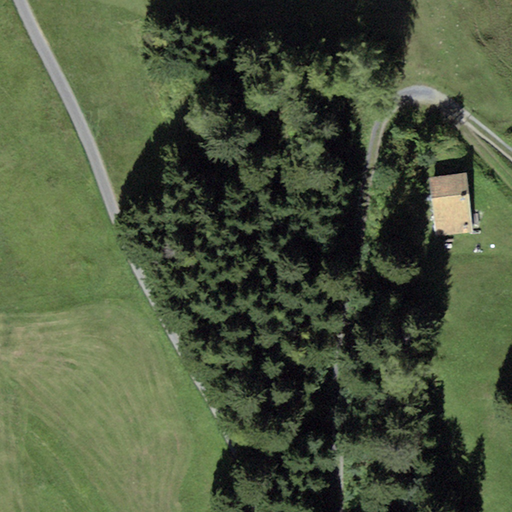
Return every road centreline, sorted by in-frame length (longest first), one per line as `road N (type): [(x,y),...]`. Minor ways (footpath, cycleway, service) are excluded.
road 1 (unclassified): [(19,0),(139,261),(209,385),(256,511)]
road 2 (track): [(336,511),(340,344),(383,106),(407,93),(436,99),(511,156)]
